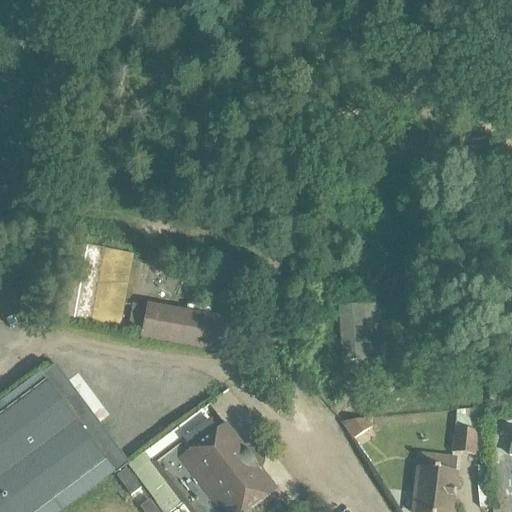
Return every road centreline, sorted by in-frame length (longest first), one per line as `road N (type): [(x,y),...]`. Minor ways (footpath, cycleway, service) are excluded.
road 1 (track): [(369,511),(274,368),(268,340),(309,0)]
road 2 (unknown): [(0,351),(42,347),(195,370),(327,448)]
